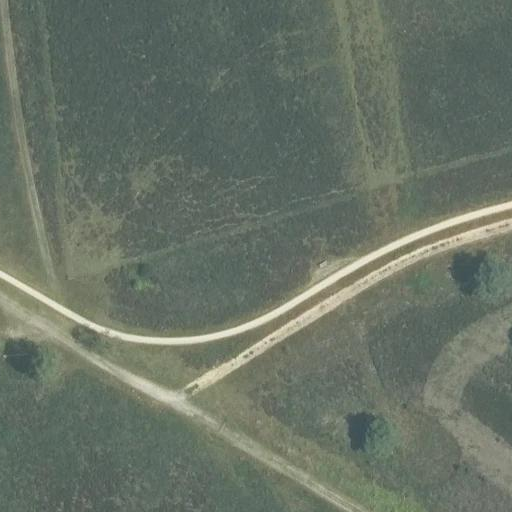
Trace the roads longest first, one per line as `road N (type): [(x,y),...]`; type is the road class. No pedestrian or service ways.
road 1 (unknown): [(173,402),(372,274),(511,225)]
road 2 (track): [(56,307),(6,0)]
road 3 (track): [(173,402),(355,511)]
road 4 (track): [(47,329),(173,402)]
